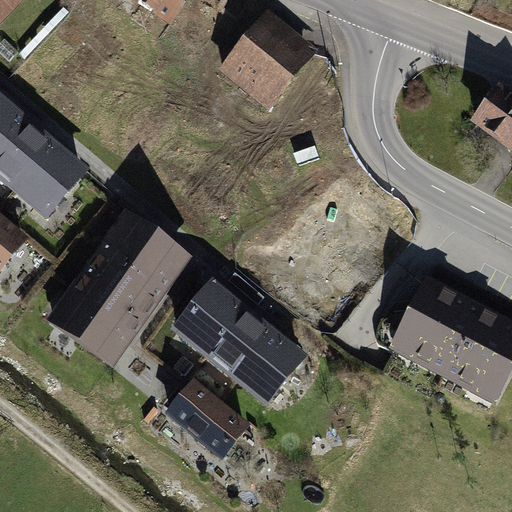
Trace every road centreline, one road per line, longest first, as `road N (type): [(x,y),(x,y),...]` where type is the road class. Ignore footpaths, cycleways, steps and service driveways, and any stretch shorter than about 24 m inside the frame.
road 1 (tertiary): [(511,226),(397,162),(379,135),(377,81),(397,22)]
road 2 (unknown): [(476,207),(387,348)]
road 3 (track): [(128,511),(0,408)]
road 4 (tertiary): [(397,22),(511,66)]
